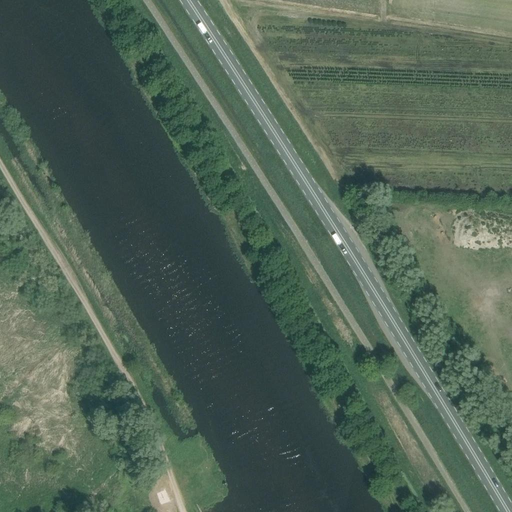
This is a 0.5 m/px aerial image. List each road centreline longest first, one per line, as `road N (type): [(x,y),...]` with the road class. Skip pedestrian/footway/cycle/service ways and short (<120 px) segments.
road 1 (primary): [(508,511),(187,0)]
road 2 (track): [(0,157),(149,411),(184,511)]
